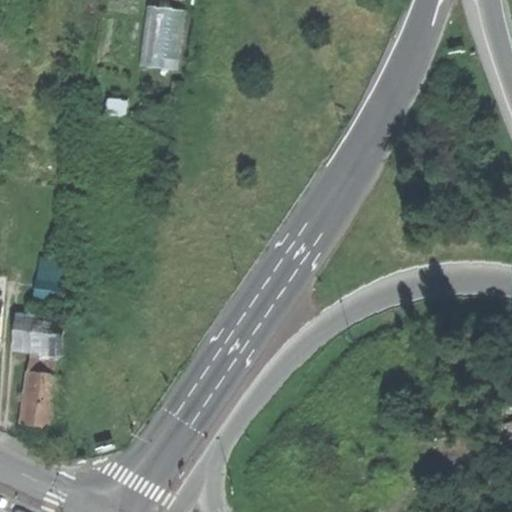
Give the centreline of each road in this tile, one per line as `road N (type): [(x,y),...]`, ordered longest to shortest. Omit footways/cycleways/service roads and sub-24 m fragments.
road 1 (trunk): [(429,0),(371,142),(131,511)]
road 2 (trunk): [(216,461),(292,355),(332,322),(409,286),(511,281)]
